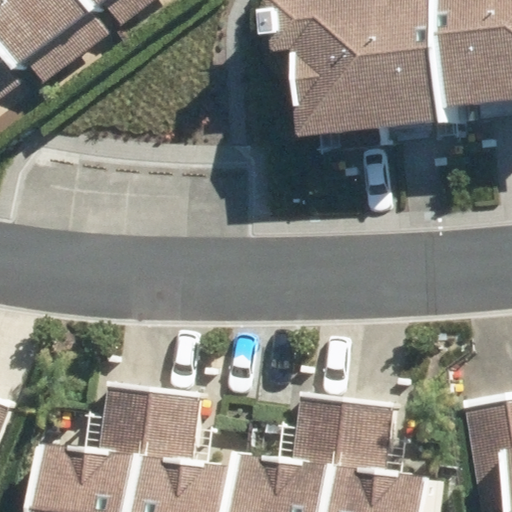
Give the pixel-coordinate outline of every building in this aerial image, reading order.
[(0,0),(0,95),(20,81),(29,93),(153,0),(0,0)] [(511,0),(306,0),(318,149),(457,140),(456,124),(511,120),(511,0)] [(440,511),(445,481),(400,475),(410,403),(323,391),(313,462),(213,448),(221,389),(127,376),(121,416),(104,414),(100,449),(53,442),(42,511),(440,511)] [(511,393),(485,399),(505,505),(511,503),(511,393)] [(0,480),(6,483),(28,432),(0,419),(0,480)]
